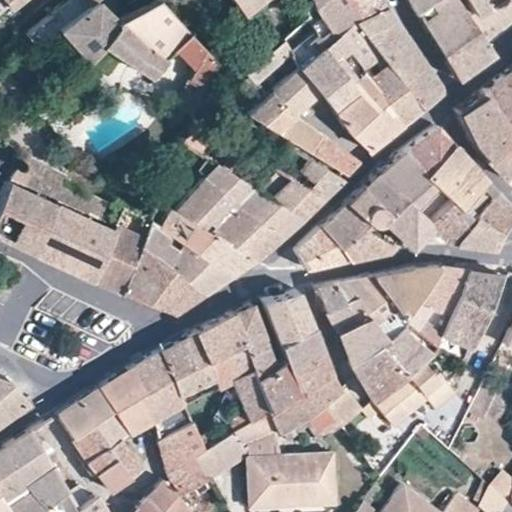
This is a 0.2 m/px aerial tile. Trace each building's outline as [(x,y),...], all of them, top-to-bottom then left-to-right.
[(3,0),(11,8),(20,0),(3,0)] [(158,0),(150,0),(129,10),(115,19),(93,0),(92,0),(57,26),(86,60),(100,43),(147,74),(173,48),(192,68),(174,104),(174,106),(189,113),(199,90),(201,84),(203,85),(214,61),(158,0)] [(233,0),(243,13),(258,0),(233,0)] [(379,0),(312,0),(312,1),(310,3),(320,16),(308,23),(313,32),(319,44),(321,44),(335,32),(357,63),(360,68),(378,55),(374,49),(350,19),(382,5),(379,0)] [(425,0),(406,0),(412,9),(425,0)] [(455,0),(425,0),(412,9),(454,77),(491,51),(486,43),(455,0)] [(465,0),(473,12),(492,0),(465,0)] [(378,55),(417,105),(437,90),(435,81),(382,5),(350,19),(374,49),(378,55)] [(329,107),(366,78),(360,68),(357,63),(335,32),(321,44),(319,44),(313,32),(287,51),(295,66),(306,78),(315,90),(329,107)] [(317,132),(288,113),(268,90),(283,77),(295,66),(287,51),(280,36),(217,93),(306,149),(317,132)] [(398,121),(417,105),(378,55),(360,68),(366,78),(398,121)] [(511,65),(498,75),(511,93),(511,65)] [(303,100),(315,90),(306,78),(295,66),(283,77),(303,100)] [(511,93),(498,75),(483,86),(477,90),(504,136),(505,135),(511,126),(511,93)] [(288,113),(295,107),(303,100),(283,77),(268,90),(288,113)] [(364,146),(398,121),(366,78),(330,107),(345,129),(364,146)] [(504,136),(477,90),(452,109),(467,139),(485,158),(504,136)] [(247,120),(240,115),(226,139),(264,162),(262,163),(285,176),(320,196),(340,177),(247,120)] [(433,123),(399,149),(419,173),(449,142),(433,123)] [(504,136),(485,158),(483,159),(502,178),(511,167),(511,126),(505,135),(504,136)] [(355,160),(355,159),(317,132),(306,149),(343,172),(355,160)] [(449,142),(419,173),(434,186),(455,206),(481,178),(453,146),(449,142)] [(389,158),(375,170),(399,194),(377,217),(378,219),(405,243),(411,242),(421,230),(425,225),(423,216),(414,207),(434,186),(419,173),(399,149),(389,158)] [(25,154),(17,164),(8,174),(7,175),(58,198),(98,217),(106,200),(91,192),(88,198),(61,184),(65,174),(25,154)] [(283,230),(298,216),(267,195),(257,188),(214,161),(213,162),(202,173),(201,174),(219,188),(236,198),(232,203),(279,233),(283,230)] [(372,173),(344,201),(360,215),(364,220),(370,221),(373,221),(378,219),(377,217),(399,194),(375,170),(372,173)] [(252,257),(279,233),(232,203),(236,198),(219,188),(201,174),(181,197),(171,208),(205,228),(207,226),(227,239),(226,241),(252,257)] [(304,212),(320,196),(285,176),(267,195),(298,216),(304,212)] [(481,178),(455,206),(465,215),(469,211),(491,187),(481,178)] [(56,204),(5,181),(0,191),(0,234),(34,250),(56,204)] [(441,237),(489,244),(497,227),(469,211),(465,215),(455,206),(434,186),(414,207),(423,216),(425,225),(441,237)] [(469,211),(497,227),(503,221),(511,210),(511,208),(491,187),(469,211)] [(344,201),(318,225),(336,243),(336,244),(358,225),(364,220),(360,215),(344,201)] [(111,230),(109,228),(56,204),(34,250),(62,263),(89,276),(111,230)] [(148,217),(146,216),(120,204),(111,223),(109,228),(111,230),(89,276),(118,290),(137,243),(147,219),(148,217)] [(205,228),(171,208),(168,206),(157,225),(188,247),(229,272),(231,271),(250,259),(252,257),(226,241),(227,239),(207,226),(205,228)] [(157,225),(147,219),(137,243),(166,262),(189,280),(194,285),(200,291),(229,272),(188,247),(157,225)] [(303,266),(345,256),(336,244),(336,243),(318,225),(293,248),(303,266)] [(336,244),(345,256),(384,247),(389,242),(358,225),(336,244)] [(166,262),(137,243),(118,290),(170,311),(200,291),(194,285),(189,280),(166,262)] [(365,313),(382,334),(402,319),(399,314),(436,264),(387,270),(353,277),(329,281),(340,299),(352,293),(365,313)] [(438,331),(464,268),(458,267),(436,264),(399,314),(402,319),(403,320),(433,344),(438,331)] [(493,288),(499,272),(464,268),(438,331),(468,343),(493,288)] [(313,285),(323,307),(340,299),(329,281),(313,285)] [(275,340),(310,325),(295,289),(259,299),(275,340)] [(333,327),(348,361),(382,334),(365,313),(352,293),(340,299),(323,307),(324,309),(333,327)] [(228,379),(229,378),(228,376),(249,365),(244,352),(263,341),(249,302),(229,310),(240,338),(203,358),(211,376),(214,385),(228,379)] [(240,338),(229,310),(194,328),(191,330),(203,358),(240,338)] [(346,362),(369,398),(419,358),(435,345),(433,344),(403,320),(402,319),(382,334),(348,361),(346,362)] [(284,365),(320,349),(311,326),(310,325),(275,340),(282,357),(284,365)] [(203,358),(191,330),(156,349),(174,392),(176,391),(211,376),(203,358)] [(232,428),(267,407),(253,375),(272,364),(263,341),(244,352),(249,365),(228,376),(229,378),(240,406),(231,411),(232,415),(228,417),(232,428)] [(155,437),(188,419),(180,401),(176,391),(174,392),(156,349),(131,364),(143,389),(136,393),(150,417),(155,437)] [(278,431),(303,413),(322,400),(338,388),(328,370),(320,349),(284,365),(287,373),(294,388),(267,407),(277,429),(278,431)] [(253,375),(267,407),(294,388),(287,373),(284,365),(282,357),(272,364),(253,375)] [(371,399),(379,409),(391,423),(409,408),(405,403),(420,390),(425,396),(432,406),(453,390),(434,366),(429,369),(419,358),(369,398),(371,399)] [(143,389),(131,364),(106,379),(97,384),(111,406),(109,407),(125,430),(150,417),(136,393),(143,389)] [(0,419),(27,400),(6,377),(0,374),(0,419)] [(111,406),(97,384),(54,411),(69,434),(109,407),(111,406)] [(322,400),(340,423),(360,407),(361,407),(344,384),(338,388),(322,400)] [(405,403),(409,408),(425,396),(420,390),(405,403)] [(361,407),(360,407),(368,418),(379,409),(371,399),(361,407)] [(320,436),(340,423),(322,400),(303,413),(320,436)] [(125,430),(109,407),(69,434),(76,444),(85,458),(116,436),(117,436),(125,430)] [(273,431),(277,429),(267,407),(232,428),(230,430),(245,451),(245,452),(244,454),(246,505),(332,501),(329,451),(276,452),(273,431)] [(180,491),(205,476),(192,453),(201,447),(199,444),(188,419),(155,437),(164,471),(166,474),(179,490),(180,491)] [(41,429),(37,421),(0,445),(23,481),(42,503),(43,504),(50,511),(73,511),(75,511),(73,507),(75,506),(66,489),(65,487),(63,485),(54,468),(42,450),(48,446),(37,431),(41,429)] [(205,476),(245,451),(230,430),(201,447),(192,453),(205,476)] [(139,464),(117,436),(116,436),(85,458),(94,469),(112,455),(126,474),(139,464)] [(0,495),(11,511),(33,511),(43,504),(42,503),(23,481),(0,445),(0,495)] [(108,488),(126,474),(112,455),(94,469),(99,478),(108,488)] [(475,502),(495,511),(511,477),(511,474),(494,465),(475,502)] [(192,511),(160,476),(143,495),(159,511),(192,511)] [(361,498),(349,511),(473,511),(477,508),(455,491),(439,511),(400,482),(378,510),(361,498)] [(66,489),(75,506),(89,495),(78,483),(66,489)] [(93,493),(91,494),(89,495),(75,506),(73,507),(75,511),(76,511),(104,511),(100,504),(93,493)] [(11,511),(0,495),(0,511),(11,511)] [(159,511),(143,495),(143,496),(130,511),(159,511)]
